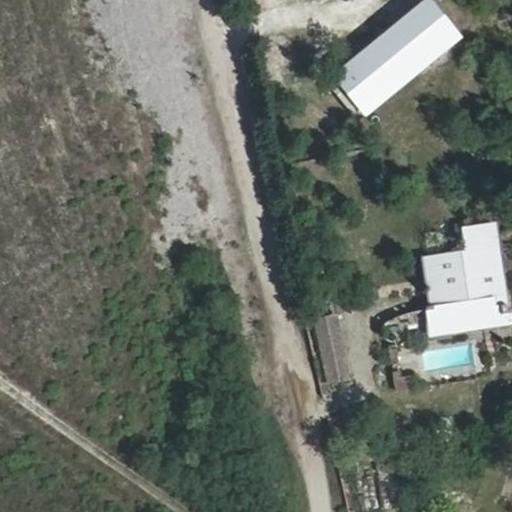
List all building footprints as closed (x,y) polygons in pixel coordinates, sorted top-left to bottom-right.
[(429,4),(426,0),(356,56),(352,52),(345,58),(348,62),(321,84),(353,123),(401,84),(395,76),(361,103),(339,75),(429,4)] [(408,65),(451,30),(429,4),(339,75),(361,103),(395,76),(401,84),(414,73),(408,65)] [(432,261),(436,284),(443,328),(485,323),(486,328),(509,325),(504,297),(498,299),(489,232),(459,235),(463,256),(432,261)] [(443,328),(436,284),(424,286),(428,309),(421,310),(427,343),(445,340),(443,328)] [(336,318),(311,321),(326,384),(349,380),(336,318)] [(380,511),(380,507),(374,478),(370,456),(341,461),(352,511),(380,511)] [(374,478),(380,507),(393,504),(387,475),(374,478)] [(471,511),(469,490),(446,492),(447,511),(471,511)]
